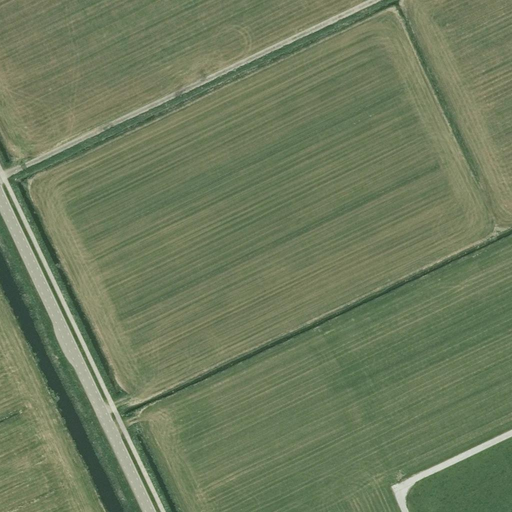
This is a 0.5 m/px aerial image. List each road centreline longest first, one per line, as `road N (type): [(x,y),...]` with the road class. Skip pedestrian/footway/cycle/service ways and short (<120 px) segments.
road 1 (tertiary): [(147,511),(0,202)]
road 2 (track): [(405,511),(400,495),(410,481),(511,433)]
